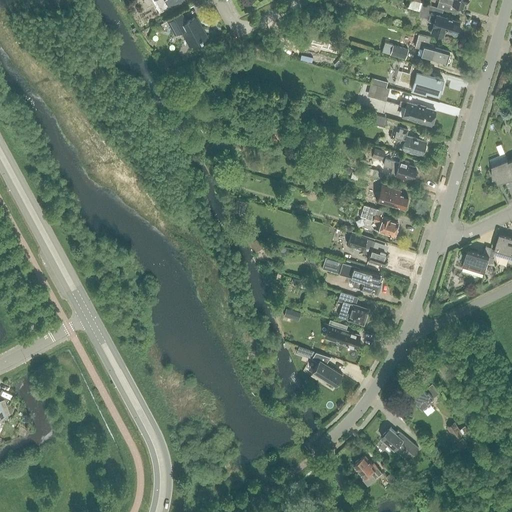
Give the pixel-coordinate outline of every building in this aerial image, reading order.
[(183,0),(165,0),(170,9),(184,1),(183,0)] [(434,23),(431,32),(443,35),(444,30),(455,34),(455,32),(457,31),(458,28),(457,27),(459,21),(441,16),(443,9),(436,8),(413,0),(409,0),(407,7),(420,11),(418,16),(428,20),(427,21),(434,23)] [(457,14),(459,8),(462,8),(464,2),(466,3),(467,2),(468,2),(468,0),(438,0),(436,8),(443,9),(457,14)] [(181,13),(167,20),(158,25),(161,30),(169,25),(175,34),(181,31),(184,38),(186,36),(191,46),(207,37),(202,28),(200,29),(194,18),(186,22),(181,13)] [(428,43),(429,42),(430,37),(419,33),(415,46),(428,51),(426,57),(446,63),(446,62),(449,61),(450,58),(448,56),(449,51),(434,47),(433,44),(428,43)] [(314,36),(312,45),(322,48),(321,49),(338,54),(341,43),(314,36)] [(385,42),(382,52),(390,54),(393,44),(385,42)] [(405,59),(408,49),(393,44),(390,54),(405,59)] [(398,80),(413,84),(411,89),(425,93),(425,91),(438,94),(440,86),(442,86),(443,80),(442,80),(442,79),(424,73),(426,67),(412,63),(409,73),(401,71),(398,80)] [(170,71),(167,66),(167,65),(161,68),(164,74),(170,71)] [(372,78),(371,83),(377,85),(386,88),(387,82),(372,78)] [(386,101),(389,89),(386,88),(377,85),(374,97),(386,101)] [(435,111),(400,100),(399,105),(405,107),(402,117),(431,125),(435,111)] [(385,127),(386,123),(387,119),(374,115),(371,124),(385,127)] [(422,155),(426,141),(406,135),(408,130),(394,125),(390,137),(400,140),(399,142),(403,143),(401,149),(409,151),(410,153),(413,154),(414,153),(422,155)] [(217,133),(213,145),(239,153),(243,141),(217,133)] [(375,148),(372,157),(382,160),(384,151),(375,148)] [(399,162),(392,160),(384,158),(382,165),(392,168),(390,174),(412,180),(413,178),(414,178),(415,174),(414,173),(416,167),(408,165),(409,162),(400,159),(399,162)] [(498,184),(511,181),(511,170),(509,161),(508,160),(492,166),(492,179),(496,179),(498,184)] [(372,175),(372,176),(377,177),(379,171),(374,170),(363,168),(362,173),(372,175)] [(400,190),(393,188),(380,185),(376,201),(404,209),(404,207),(405,208),(407,202),(406,202),(408,196),(399,194),(400,190)] [(360,216),(373,220),(380,223),(378,231),(394,236),(394,235),(396,234),(397,230),(396,228),(398,223),(390,220),(390,218),(382,216),(382,217),(379,216),(381,211),(363,205),(360,216)] [(388,253),(385,252),(387,246),(351,233),(347,245),(362,250),(362,252),(369,254),(367,260),(384,266),(384,265),(386,264),(388,260),(386,258),(388,253)] [(511,237),(499,234),(495,250),(511,254),(511,237)] [(257,240),(250,243),(254,250),(261,246),(257,240)] [(467,250),(465,256),(463,265),(485,272),(488,262),(489,256),(491,248),(486,246),(483,254),(467,250)] [(339,273),(342,262),(325,256),(322,268),(339,273)] [(352,286),(377,293),(381,281),(379,281),(380,276),(359,269),(359,267),(342,262),(342,265),(339,274),(355,278),(352,286)] [(338,315),(363,323),(363,322),(364,321),(366,318),(365,317),(368,309),(355,304),(357,297),(341,291),(338,300),(343,301),(338,315)] [(299,320),(301,313),(286,309),(282,321),(290,324),(291,318),(299,320)] [(330,329),(328,335),(334,337),(333,340),(349,345),(348,346),(353,348),(354,347),(355,347),(360,335),(345,330),(345,329),(342,328),(343,324),(330,320),(327,328),(330,329)] [(310,350),(306,355),(311,358),(315,352),(310,350)] [(330,357),(315,352),(311,358),(311,359),(317,363),(312,371),(335,385),(342,374),(326,364),(330,357)] [(414,397),(421,407),(428,416),(435,410),(428,402),(433,398),(429,392),(427,393),(422,387),(419,389),(416,385),(414,386),(412,384),(408,387),(410,390),(408,391),(409,391),(406,393),(411,400),(414,397)] [(0,418),(10,414),(4,399),(0,400),(0,418)] [(454,423),(447,428),(456,440),(468,431),(465,427),(459,431),(454,423)] [(408,460),(418,448),(400,432),(398,435),(390,428),(386,433),(385,433),(383,435),(383,437),(382,438),(395,449),(408,460)] [(463,447),(467,445),(463,439),(459,441),(463,447)] [(365,478),(374,470),(379,475),(382,473),(374,462),(372,463),(365,455),(359,460),(358,460),(355,462),(355,463),(354,464),(365,478)] [(397,481),(391,473),(386,477),(392,485),(397,481)]
